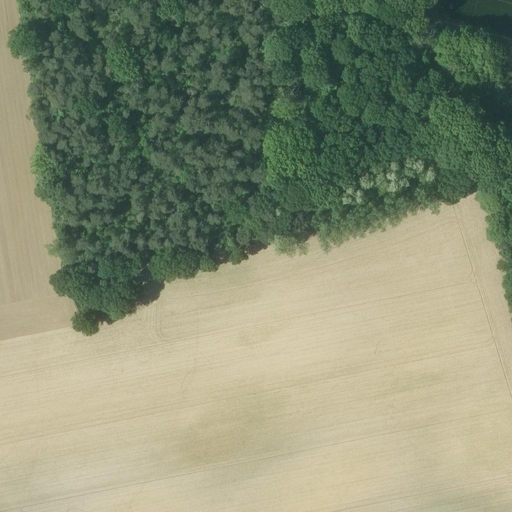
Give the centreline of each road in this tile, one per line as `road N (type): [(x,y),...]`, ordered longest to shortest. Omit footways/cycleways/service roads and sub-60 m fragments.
road 1 (track): [(511,41),(350,0)]
road 2 (track): [(444,24),(440,42),(481,180)]
